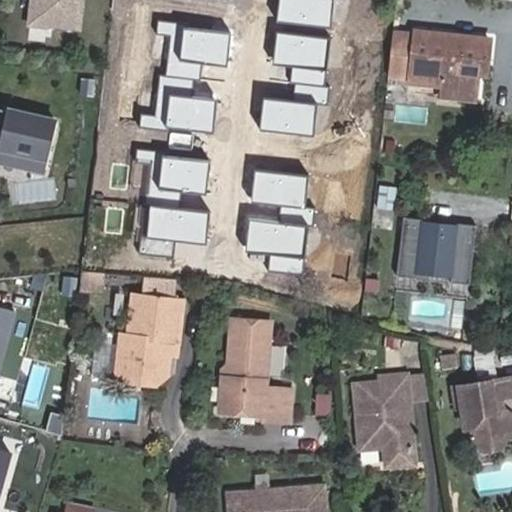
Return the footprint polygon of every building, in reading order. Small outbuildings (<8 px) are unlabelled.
[(80,31),(84,0),(30,0),(27,23),(80,31)] [(276,0),(274,20),(330,26),(333,0),(276,0)] [(187,22),(158,19),(156,35),(168,37),(164,74),(158,73),(154,114),(141,113),(139,127),(169,130),(169,128),(214,133),(217,98),(199,96),(201,81),(214,82),(216,66),(228,68),(232,31),(187,27),(187,22)] [(331,37),(276,30),(272,65),(290,67),(288,82),(301,84),(298,100),(262,95),(257,129),(314,137),(319,104),(328,105),(330,86),(325,86),(331,37)] [(477,75),(479,62),(488,63),(491,38),(415,31),(409,82),(476,89),(477,75)] [(477,75),(487,76),(488,63),(479,62),(477,75)] [(0,156),(46,168),(58,121),(0,105),(0,156)] [(167,150),(136,146),(134,162),(148,164),(143,204),(155,206),(151,239),(140,237),(138,254),(173,258),(175,240),(206,244),(210,211),(191,208),(193,194),(207,196),(211,160),(167,155),(167,150)] [(309,174),(252,168),(248,202),(257,203),(255,218),(246,217),(242,251),(268,254),(266,272),(302,276),(308,226),(313,227),(315,207),(306,206),(309,174)] [(452,279),(471,281),(477,222),(458,220),(458,224),(423,220),(424,216),(405,214),(398,273),(417,275),(419,263),(453,267),(452,279)] [(105,290),(108,271),(83,268),(80,287),(105,290)] [(171,345),(178,304),(176,304),(180,282),(139,275),(135,297),(133,296),(125,337),(118,335),(109,383),(145,390),(157,378),(163,344),(171,345)] [(0,368),(15,307),(0,303),(0,368)] [(271,397),(272,326),(233,325),(232,388),(229,389),(228,422),(270,423),(270,428),(297,429),(298,398),(271,397)] [(93,343),(90,374),(110,375),(113,345),(93,343)] [(429,397),(427,369),(407,371),(409,399),(429,397)] [(386,462),(414,459),(409,399),(407,371),(380,373),(380,378),(355,380),(360,444),(384,442),(386,462)] [(503,400),(511,398),(511,381),(456,390),(459,411),(464,410),(468,431),(475,430),(477,445),(487,453),(502,450),(510,440),(505,412),(498,413),(496,401),(503,400)] [(505,412),(503,400),(496,401),(498,413),(505,412)] [(0,494),(13,450),(0,446),(0,494)] [(228,491),(229,511),(324,511),(323,483),(228,491)] [(80,511),(82,500),(57,497),(56,510),(64,511),(63,511),(80,511)]
